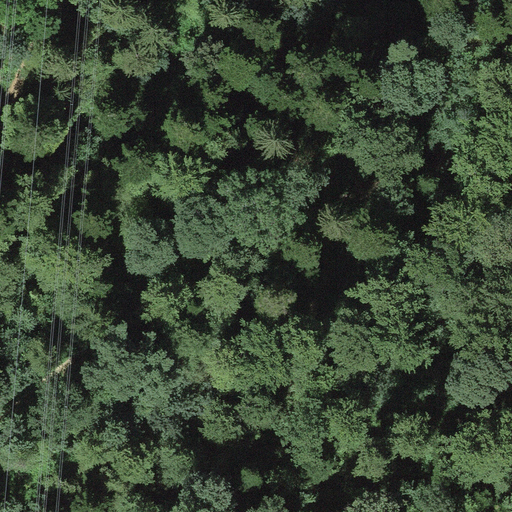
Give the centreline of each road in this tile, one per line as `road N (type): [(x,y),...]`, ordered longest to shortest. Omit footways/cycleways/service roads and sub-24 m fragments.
road 1 (track): [(0,422),(50,373),(183,279),(316,210),(511,131)]
road 2 (track): [(62,0),(0,116)]
